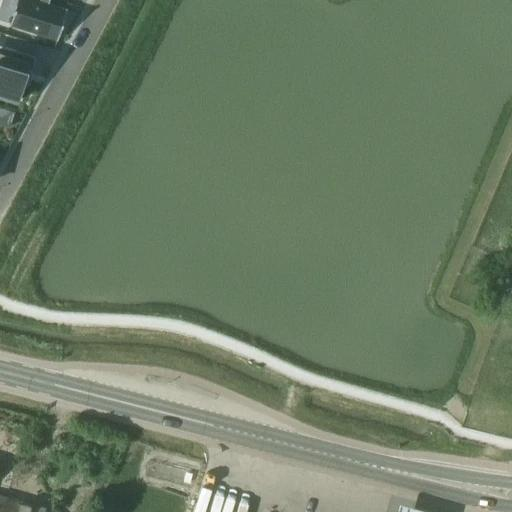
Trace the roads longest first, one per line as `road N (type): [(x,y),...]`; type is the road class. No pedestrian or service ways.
road 1 (tertiary): [(511,496),(0,371)]
road 2 (track): [(3,304),(161,0)]
road 3 (residential): [(0,201),(108,0)]
